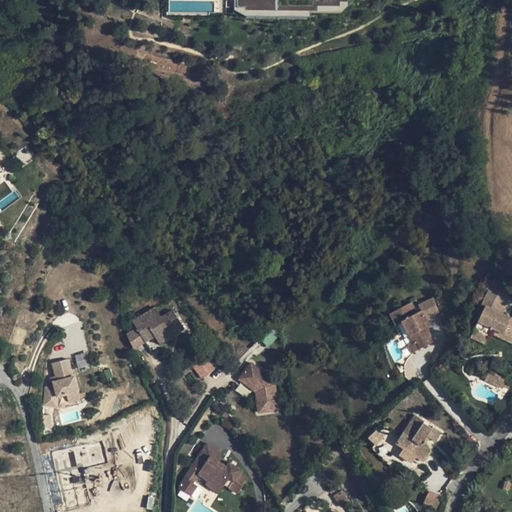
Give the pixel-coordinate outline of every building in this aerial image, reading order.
[(236,0),(237,10),(276,9),(276,0),(236,0)] [(509,292),(492,282),(487,289),(490,291),(504,299),(509,292)] [(504,299),(490,291),(482,305),(485,307),(502,314),(509,302),(507,301),(504,299)] [(433,298),(418,305),(421,310),(426,318),(439,312),(433,298)] [(424,323),(427,321),(426,318),(421,310),(417,313),(411,302),(390,313),(396,324),(403,321),(413,341),(414,341),(416,340),(421,348),(434,341),(427,328),(424,323)] [(137,328),(127,334),(134,349),(155,336),(159,344),(173,336),(169,330),(181,323),(173,310),(162,317),(156,307),(133,321),(137,328)] [(511,319),(502,314),(485,307),(474,329),(489,336),(491,331),(493,326),(511,335),(511,319)] [(181,323),(169,330),(173,336),(185,329),(181,323)] [(491,331),(511,341),(511,335),(493,326),(491,331)] [(485,343),(489,336),(474,329),(471,336),(485,343)] [(413,341),(407,344),(412,353),(421,348),(416,340),(414,341),(413,341)] [(84,353),(75,356),(78,368),(87,366),(84,353)] [(204,355),(194,362),(206,379),(216,372),(204,355)] [(54,385),(47,387),(46,404),(57,405),(57,396),(67,394),(69,402),(80,399),(74,376),(73,377),(68,359),(52,363),(57,381),(53,382),(54,385)] [(194,362),(192,364),(204,380),(206,379),(194,362)] [(259,412),(279,409),(274,380),(251,363),(239,379),(256,391),(259,412)] [(507,379),(489,371),(485,380),(503,388),(503,387),(505,382),(507,379)] [(425,421),(415,415),(413,419),(414,419),(412,422),(411,421),(406,428),(408,433),(409,434),(408,435),(403,433),(403,432),(396,443),(404,449),(406,450),(408,447),(415,452),(414,455),(424,462),(431,451),(425,440),(427,436),(434,441),(436,437),(437,438),(441,432),(433,426),(432,428),(424,422),(425,421)] [(387,434),(379,427),(376,430),(383,437),(387,434)] [(383,437),(376,430),(368,437),(376,446),(384,438),(383,437)] [(191,468),(190,470),(180,485),(179,487),(181,488),(191,495),(197,485),(192,482),(198,473),(208,480),(206,483),(220,492),(225,485),(229,488),(230,487),(232,489),(238,493),(245,483),(247,479),(248,477),(247,476),(240,471),(241,469),(230,462),(227,466),(217,460),(222,453),(207,443),(191,467),(191,468)] [(406,450),(404,449),(400,455),(411,462),(415,456),(414,455),(415,452),(408,447),(406,450)] [(442,497),(429,491),(423,503),(436,509),(442,497)]
